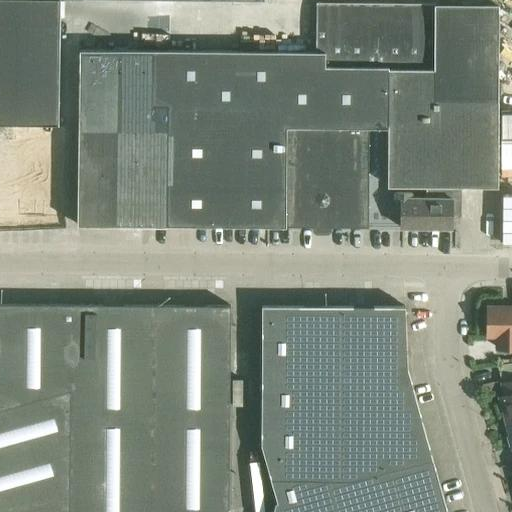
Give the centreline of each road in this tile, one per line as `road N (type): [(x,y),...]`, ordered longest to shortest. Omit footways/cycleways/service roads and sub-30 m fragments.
road 1 (unclassified): [(251,511),(246,265)]
road 2 (unclassified): [(246,265),(0,263)]
road 3 (unclassified): [(479,511),(447,396),(446,270)]
road 4 (unclassified): [(446,270),(246,265)]
